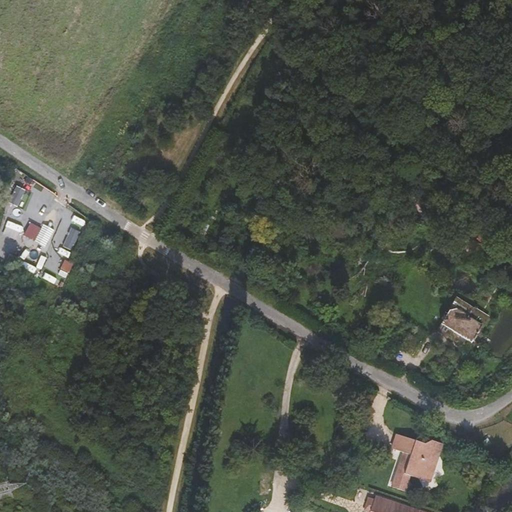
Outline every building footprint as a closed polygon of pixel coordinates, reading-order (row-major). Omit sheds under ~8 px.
[(199,0),(192,0),(187,11),(195,15),(202,1),(199,0)] [(11,219),(4,232),(38,249),(44,238),(35,233),(41,222),(29,216),(24,226),(11,219)] [(72,249),(78,230),(71,228),(64,246),(72,249)] [(467,269),(489,276),(491,270),(469,262),(467,269)] [(454,328),(446,346),(467,356),(479,331),(460,321),(457,329),(454,328)] [(406,344),(398,359),(410,365),(418,350),(406,344)] [(391,486),(406,491),(411,476),(433,481),(442,445),(395,432),(391,448),(401,450),(391,486)]
